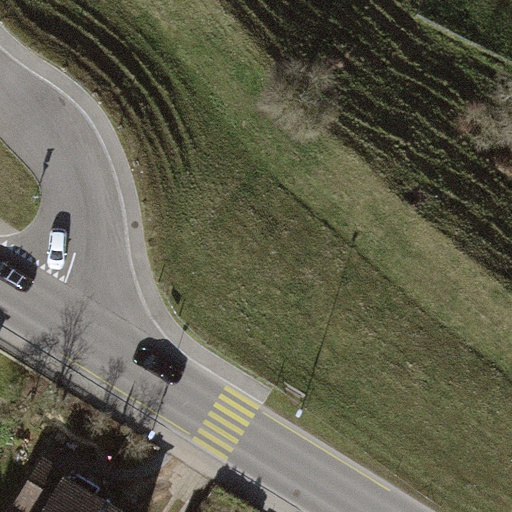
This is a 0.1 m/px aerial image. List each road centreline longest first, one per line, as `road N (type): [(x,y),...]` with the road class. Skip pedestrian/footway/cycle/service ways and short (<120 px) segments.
road 1 (tertiary): [(373,511),(52,310)]
road 2 (residential): [(0,88),(52,135),(80,175),(90,223),(52,310)]
